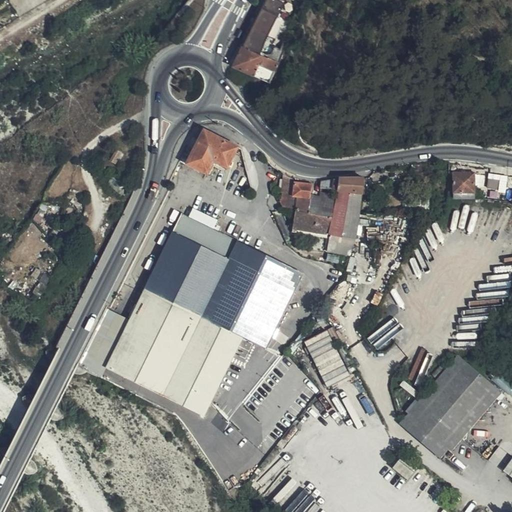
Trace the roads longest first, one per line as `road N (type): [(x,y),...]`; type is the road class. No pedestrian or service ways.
road 1 (tertiary): [(157,161),(0,492)]
road 2 (tertiary): [(265,139),(293,161),(328,168),(444,152),(511,160)]
